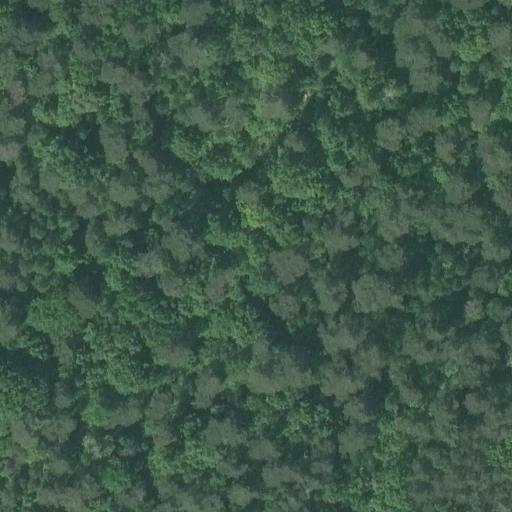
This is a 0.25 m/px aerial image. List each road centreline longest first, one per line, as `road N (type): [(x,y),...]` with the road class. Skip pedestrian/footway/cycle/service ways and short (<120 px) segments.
road 1 (track): [(202,298),(511,120)]
road 2 (track): [(330,511),(259,406),(202,298)]
road 3 (track): [(202,298),(0,413)]
road 4 (track): [(99,511),(259,406)]
road 5 (track): [(144,0),(0,82)]
